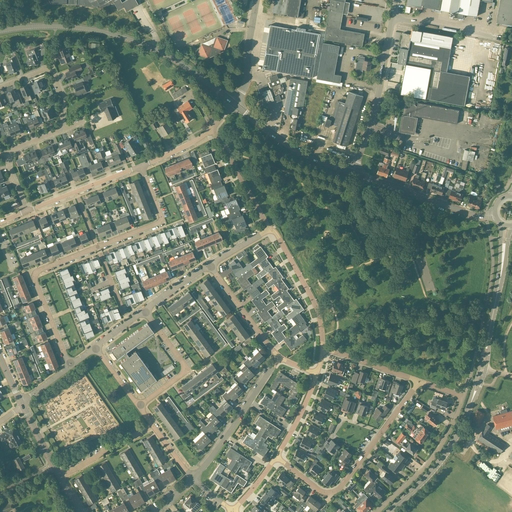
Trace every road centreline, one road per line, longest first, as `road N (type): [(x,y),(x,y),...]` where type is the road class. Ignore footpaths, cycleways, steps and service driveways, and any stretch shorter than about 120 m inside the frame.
road 1 (residential): [(70,365),(34,275),(157,223),(140,166)]
road 2 (secondary): [(234,103),(180,63),(123,37),(57,26),(0,31)]
road 3 (residential): [(276,457),(337,491),(419,381)]
road 4 (secondary): [(389,511),(447,450),(482,369)]
road 5 (unclassified): [(354,172),(390,18)]
road 6 (residential): [(193,480),(278,356)]
road 7 (secondary): [(494,215),(476,216),(354,172)]
road 8 (residential): [(463,396),(430,460),(378,511)]
road 9 (secondary): [(354,172),(308,156),(234,103)]
road 10 (residential): [(322,348),(314,303),(272,228)]
road 11 (residential): [(139,407),(185,368),(144,311)]
road 12 (residential): [(26,212),(140,166)]
